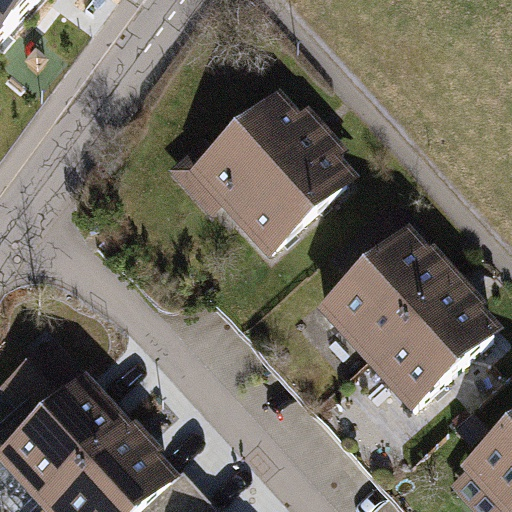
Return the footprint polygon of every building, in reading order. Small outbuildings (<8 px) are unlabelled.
[(0,0),(0,48),(42,0),(0,0)] [(275,112),(197,182),(266,258),(345,188),(327,169),(337,160),(305,124),(295,133),(275,112)] [(429,276),(410,255),(311,345),(357,395),(460,301),(433,272),(429,276)] [(483,327),(460,301),(357,395),(404,445),(502,356),(479,331),(483,327)] [(105,417),(51,359),(0,405),(0,411),(31,446),(0,474),(0,500),(10,511),(59,511),(135,443),(109,414),(105,417)] [(511,511),(511,442),(446,503),(454,511),(511,511)] [(159,468),(135,443),(59,511),(199,511),(182,493),(177,497),(154,473),(159,468)]
